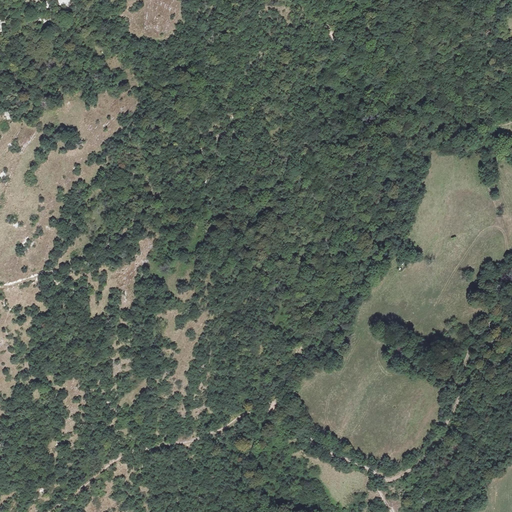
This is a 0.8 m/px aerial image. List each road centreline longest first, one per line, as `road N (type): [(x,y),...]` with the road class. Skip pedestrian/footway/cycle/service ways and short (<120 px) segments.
road 1 (track): [(319,62),(345,169),(300,268),(308,315),(262,411)]
road 2 (track): [(39,274),(109,244),(237,123),(319,62)]
road 3 (track): [(511,342),(497,351),(485,324),(434,444),(399,476),(377,474)]
road 4 (track): [(262,411),(188,442),(124,456),(49,511)]
road 5 (track): [(377,474),(324,450),(285,413),(262,411)]
road 6 (track): [(473,243),(494,226),(509,249),(491,327)]
